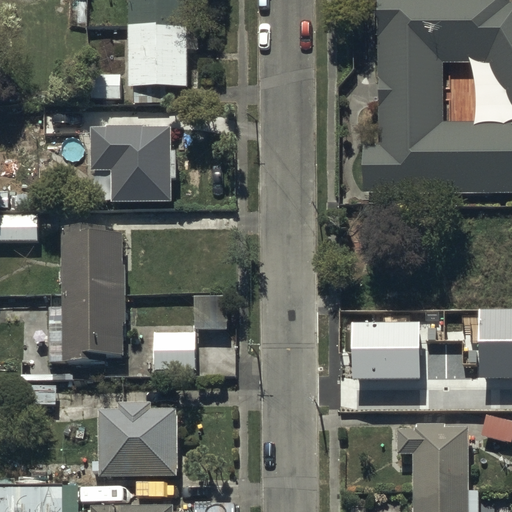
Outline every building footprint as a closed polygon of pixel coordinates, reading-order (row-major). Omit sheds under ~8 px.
[(189,100),(188,0),(134,0),(135,100),(189,100)] [(511,0),(380,0),(379,149),(368,149),(367,199),(511,200),(511,0)] [(122,80),(91,79),(90,103),(99,103),(98,108),(121,109),(122,80)] [(172,216),(172,140),(96,140),(96,184),(116,184),(116,216),(172,216)] [(0,253),(42,253),(42,229),(0,229),(0,253)] [(69,368),(127,367),(126,242),(69,242),(69,368)] [(197,305),(197,336),(229,336),(229,305),(197,305)] [(511,308),(479,309),(479,378),(511,377),(511,308)] [(420,322),(352,323),(352,379),(421,378),(420,322)] [(158,381),(197,381),(197,345),(158,345),(158,381)] [(27,391),(26,410),(57,411),(57,392),(27,391)] [(155,414),(123,414),(123,422),(104,422),(105,488),(180,487),(179,422),(155,422),(155,414)] [(511,430),(484,426),(480,448),(511,453),(511,448),(511,430)] [(411,439),(411,442),(396,443),(397,467),(411,467),(412,511),(476,511),(476,503),(466,503),(465,438),(411,439)] [(0,511),(68,511),(68,494),(0,493),(0,511)]
